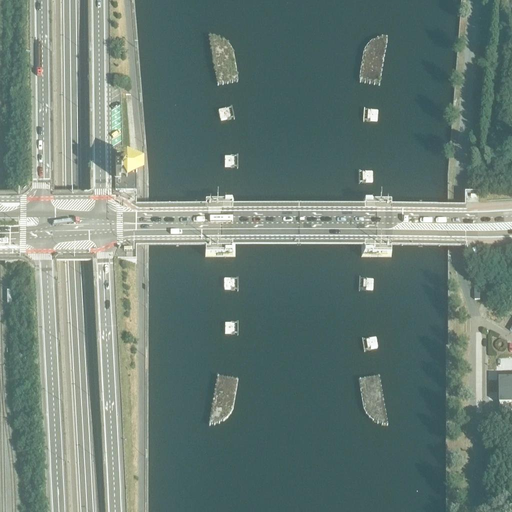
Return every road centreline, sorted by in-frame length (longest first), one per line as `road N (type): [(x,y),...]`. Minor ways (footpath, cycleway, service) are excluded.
road 1 (secondary): [(87,511),(69,0)]
road 2 (primary): [(120,231),(511,228)]
road 3 (secondary): [(115,511),(101,238)]
road 4 (secondary): [(43,244),(59,511)]
road 5 (primary): [(100,218),(97,0)]
road 6 (primary): [(41,0),(43,218)]
road 7 (unclassified): [(475,511),(475,323)]
